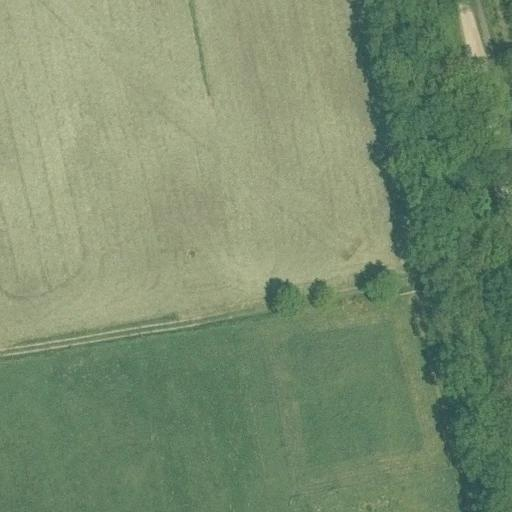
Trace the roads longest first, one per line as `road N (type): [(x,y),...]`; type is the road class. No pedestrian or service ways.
road 1 (track): [(511,265),(0,353)]
road 2 (track): [(458,0),(511,222)]
